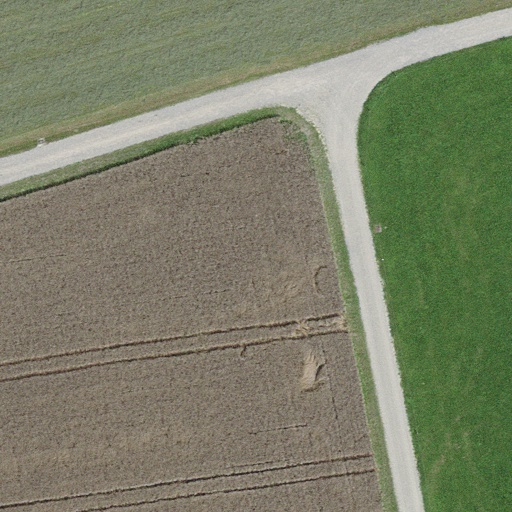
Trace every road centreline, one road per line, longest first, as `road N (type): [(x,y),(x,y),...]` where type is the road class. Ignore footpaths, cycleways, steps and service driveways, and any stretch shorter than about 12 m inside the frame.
road 1 (track): [(0,181),(511,33)]
road 2 (track): [(332,84),(410,511)]
